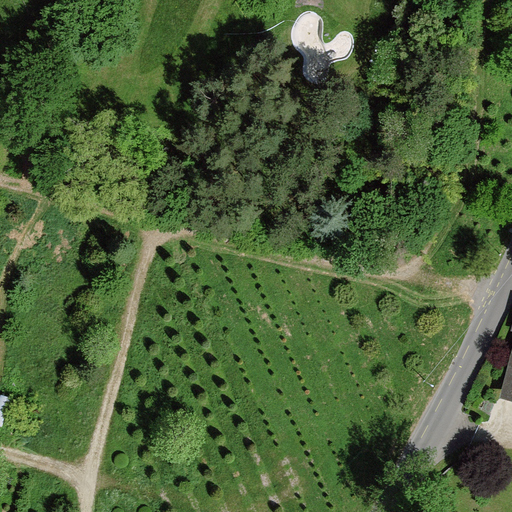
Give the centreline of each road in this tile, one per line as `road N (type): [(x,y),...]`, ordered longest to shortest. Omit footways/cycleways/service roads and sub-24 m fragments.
road 1 (track): [(162,233),(197,231),(400,268),(424,250),(446,190),(486,0)]
road 2 (track): [(83,511),(143,262),(162,233)]
road 3 (unclassified): [(389,511),(511,280)]
road 4 (track): [(0,451),(89,481),(230,511)]
road 5 (track): [(0,180),(162,233)]
